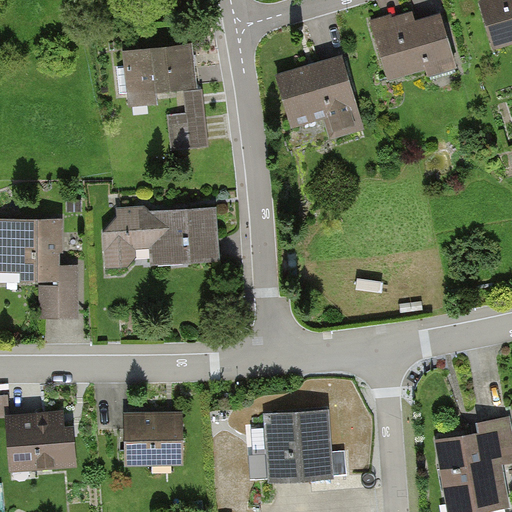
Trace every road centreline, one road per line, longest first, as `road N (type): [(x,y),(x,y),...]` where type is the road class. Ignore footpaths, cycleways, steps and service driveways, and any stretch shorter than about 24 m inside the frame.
road 1 (residential): [(273,363),(238,27)]
road 2 (residential): [(273,363),(0,368)]
road 3 (residential): [(400,511),(386,351)]
road 4 (residential): [(511,327),(386,351)]
